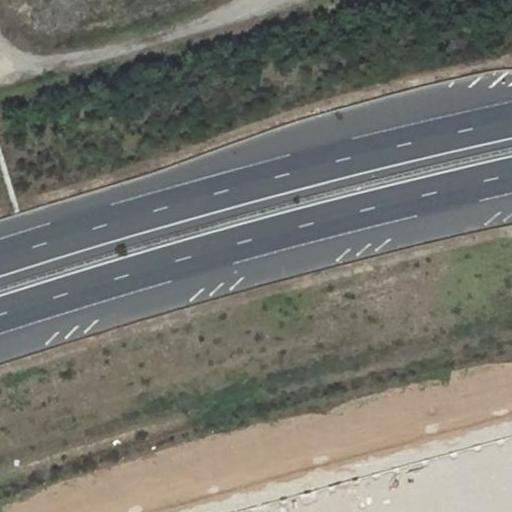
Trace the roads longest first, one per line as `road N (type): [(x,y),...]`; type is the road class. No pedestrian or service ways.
road 1 (motorway): [(0,315),(244,242),(511,175)]
road 2 (motorway): [(511,119),(215,192),(0,257)]
